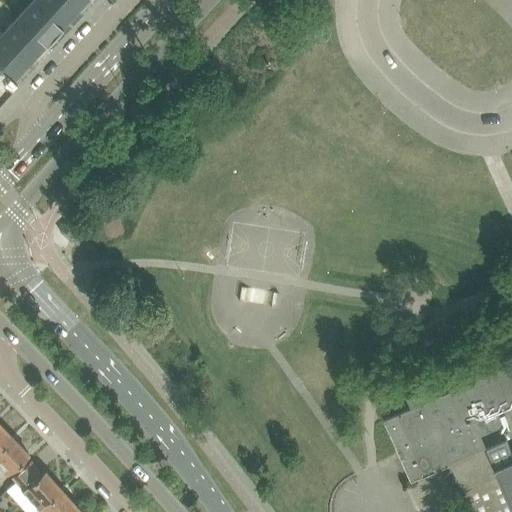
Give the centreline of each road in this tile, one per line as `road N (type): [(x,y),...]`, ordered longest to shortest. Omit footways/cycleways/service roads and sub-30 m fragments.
road 1 (secondary): [(217,511),(112,380),(0,263)]
road 2 (secondary): [(0,227),(212,0)]
road 3 (secondary): [(3,324),(176,511)]
road 4 (residential): [(3,324),(5,370),(136,511)]
road 5 (secondary): [(175,0),(33,144)]
road 6 (residential): [(128,0),(36,100),(33,144)]
